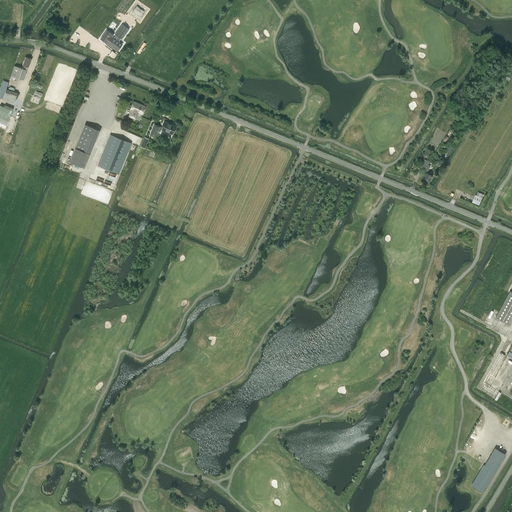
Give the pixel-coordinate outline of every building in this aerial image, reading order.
[(129,13),(140,20),(145,13),(144,13),(147,9),(137,2),(129,13)] [(107,43),(109,44),(118,51),(122,45),(117,41),(119,38),(122,40),(129,29),(122,24),(115,35),(116,35),(114,39),(113,38),(105,33),(101,39),(107,44),(107,43)] [(139,54),(146,44),(144,42),(137,52),(139,54)] [(23,65),(22,69),(27,71),(28,67),(31,59),(26,58),(25,61),(23,61),(22,65),(23,65)] [(27,71),(22,69),(14,66),(11,76),(15,78),(23,80),(27,71)] [(6,90),(8,83),(2,81),(0,88),(0,98),(14,103),(17,94),(6,90)] [(143,114),(146,107),(133,102),(131,108),(133,109),(130,117),(136,119),(138,112),(143,114)] [(3,110),(0,109),(0,128),(4,130),(13,109),(4,106),(3,110)] [(151,134),(158,136),(161,129),(172,134),(176,125),(164,120),(161,127),(155,124),(151,134)] [(86,152),(96,129),(85,125),(76,148),(86,152)] [(119,174),(131,143),(110,135),(98,166),(119,174)] [(69,143),(61,162),(66,164),(74,145),(69,143)] [(430,167),(427,165),(429,163),(425,160),(420,168),(427,172),(430,167)] [(429,183),(432,177),(426,173),(424,176),(426,177),(424,180),(429,183)] [(475,196),(471,203),(478,206),(482,198),(475,196)] [(509,325),(511,318),(511,292),(510,291),(496,317),(509,325)] [(484,488),(506,453),(496,446),(474,482),(484,488)]
